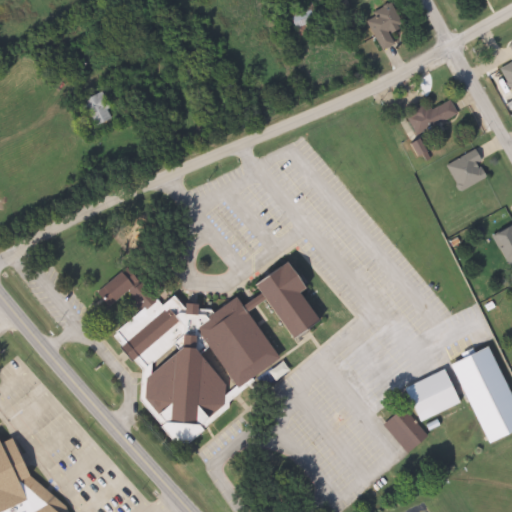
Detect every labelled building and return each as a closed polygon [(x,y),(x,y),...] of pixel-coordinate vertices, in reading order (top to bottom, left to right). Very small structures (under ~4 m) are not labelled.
[(299,30),(291,12),(314,2),(322,20),(299,30)] [(386,51),(368,18),(394,4),(407,27),(393,35),(398,45),(386,51)] [(511,85),(503,69),(511,63),(511,85)] [(118,117),(99,128),(85,103),(104,92),(118,117)] [(411,119),(452,98),(461,115),(419,136),(411,119)] [(419,157),(414,146),(425,141),(430,153),(419,157)] [(511,261),(498,235),(511,228),(511,261)] [(144,306),(132,296),(110,307),(100,288),(129,274),(167,305),(170,303),(227,308),(243,300),(253,307),(263,295),(256,282),(295,263),(301,263),(315,290),(311,292),(328,326),(294,343),(274,302),(258,310),(290,373),(278,378),(275,371),(251,384),(216,427),(165,423),(150,392),(152,372),(115,342),(144,306)] [(511,438),(493,446),(459,364),(497,348),(511,384),(511,438)] [(466,404),(426,422),(411,388),(451,370),(466,404)] [(389,424),(401,415),(406,421),(410,418),(417,428),(415,430),(425,443),(410,454),(389,424)] [(0,511),(0,435),(1,435),(8,443),(20,438),(35,474),(67,508),(68,511),(0,511)]
